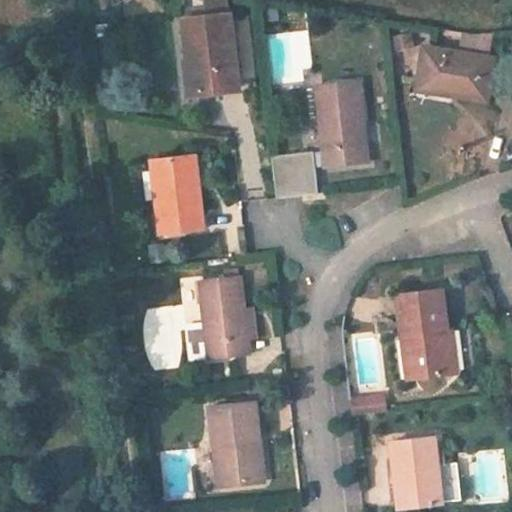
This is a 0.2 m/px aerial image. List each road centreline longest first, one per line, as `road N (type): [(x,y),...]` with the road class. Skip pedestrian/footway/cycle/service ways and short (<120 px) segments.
road 1 (track): [(68,0),(141,511)]
road 2 (residential): [(511,184),(416,216),(370,242),(335,280),(314,332),(332,511)]
